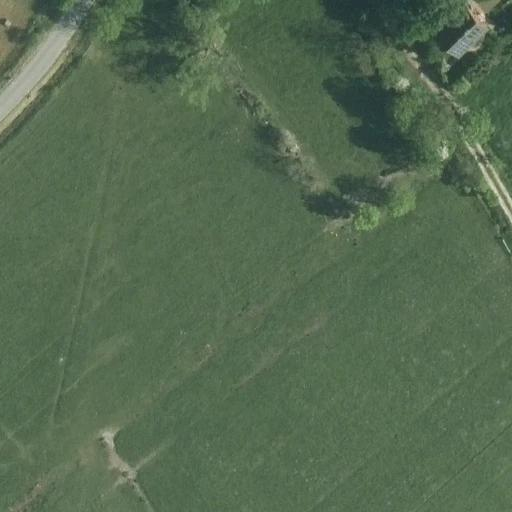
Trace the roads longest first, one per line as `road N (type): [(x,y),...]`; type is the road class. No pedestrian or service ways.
road 1 (unclassified): [(511,210),(437,70),(387,0)]
road 2 (unclassified): [(0,108),(87,0)]
